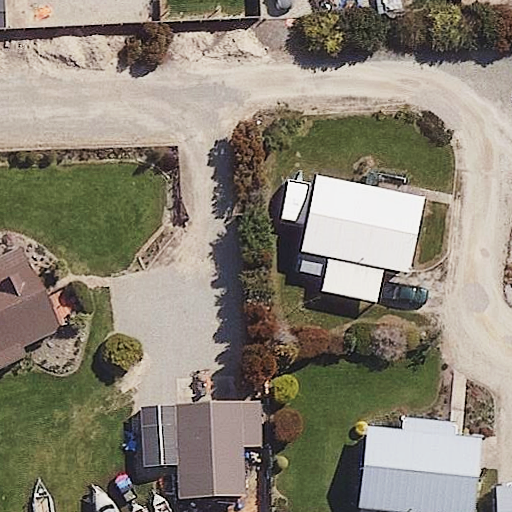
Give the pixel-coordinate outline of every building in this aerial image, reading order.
[(427,207),(313,179),(292,266),(327,275),(322,296),(376,310),(382,283),(407,289),(427,207)] [(0,374),(33,359),(27,348),(66,331),(22,247),(0,258),(0,374)] [(269,451),(266,405),(144,411),(146,469),(178,467),(179,499),(244,496),(243,451),(269,451)] [(475,511),(482,426),(405,420),(404,434),(367,431),(360,511),(475,511)] [(511,511),(511,491),(493,492),(493,511),(511,511)]
